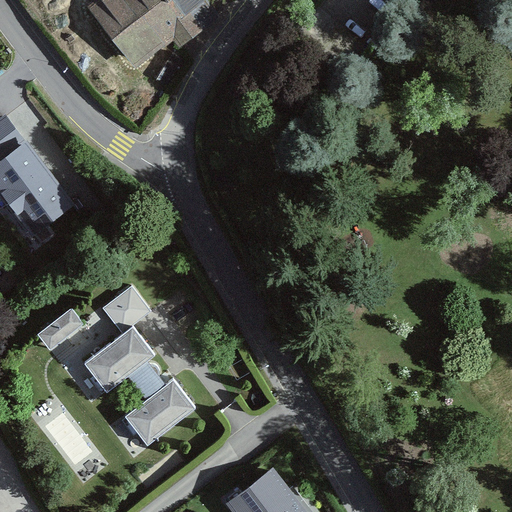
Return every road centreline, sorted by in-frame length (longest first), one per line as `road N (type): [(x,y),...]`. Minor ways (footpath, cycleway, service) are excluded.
road 1 (residential): [(368,511),(198,220),(180,171)]
road 2 (residential): [(0,6),(70,103),(146,161),(180,171)]
road 3 (residential): [(180,171),(186,110),(251,0)]
